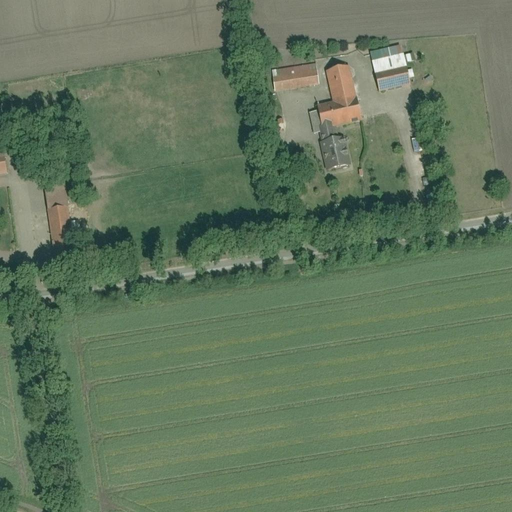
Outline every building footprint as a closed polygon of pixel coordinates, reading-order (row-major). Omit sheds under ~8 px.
[(400,46),(370,53),(379,93),(409,86),(400,46)] [(269,72),(272,94),(318,88),(316,66),(269,72)] [(319,146),(324,178),(351,174),(345,141),(336,143),(334,130),(360,126),(351,70),(326,74),(332,106),(317,108),(323,145),(319,146)] [(42,180),(46,214),(67,211),(72,210),(68,177),(42,180)] [(46,214),(54,268),(75,264),(67,211),(46,214)]
